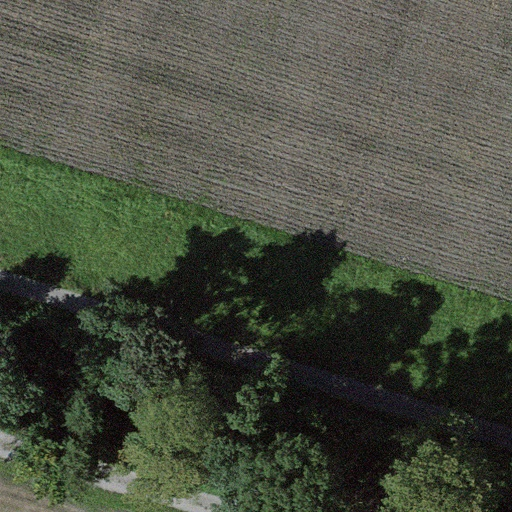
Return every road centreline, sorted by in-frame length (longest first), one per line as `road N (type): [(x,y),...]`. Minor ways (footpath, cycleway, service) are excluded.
road 1 (track): [(511,444),(0,288)]
road 2 (track): [(267,511),(0,429)]
